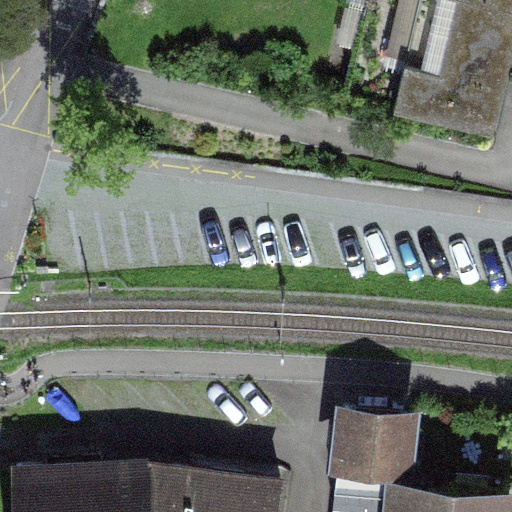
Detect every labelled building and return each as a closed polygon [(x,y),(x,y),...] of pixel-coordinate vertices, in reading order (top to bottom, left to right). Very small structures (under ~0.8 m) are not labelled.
[(511,0),(370,0),(350,88),(493,122),(511,49),(511,0)] [(411,411),(346,406),(338,505),(391,510),(395,467),(406,468),(411,411)] [(154,511),(154,483),(153,458),(107,459),(107,451),(48,453),(48,465),(20,465),(21,511),(154,511)] [(164,483),(154,483),(154,511),(276,511),(281,478),(164,462),(164,483)] [(507,511),(508,508),(399,500),(397,511),(507,511)]
